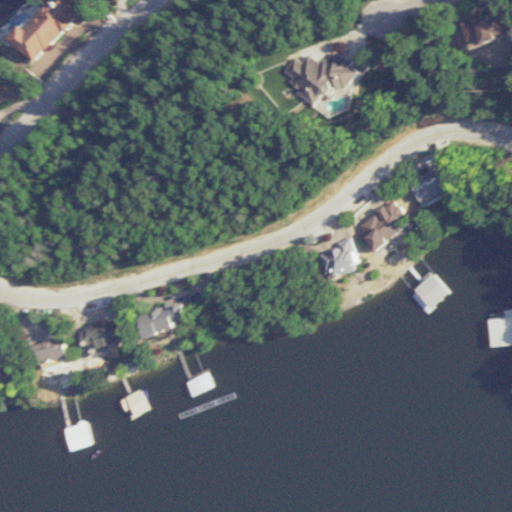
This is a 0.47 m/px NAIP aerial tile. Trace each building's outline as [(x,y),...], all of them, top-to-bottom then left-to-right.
[(62,0),(19,36),(39,60),(96,13),(84,0),(62,0)] [(387,84),(380,60),(370,63),(366,49),(317,64),(328,101),(387,84)] [(0,108),(9,96),(0,89),(0,108)] [(429,199),(459,197),(458,169),(428,171),(429,199)] [(391,251),(425,228),(404,199),(371,222),(391,251)] [(490,262),(476,236),(455,249),(470,274),(490,262)] [(373,266),(361,237),(328,251),(337,272),(347,268),(350,276),(373,266)] [(415,286),(439,315),(456,301),(452,296),(460,290),(440,265),(415,286)] [(148,317),(156,339),(188,327),(187,323),(198,319),(192,301),(148,317)] [(511,346),(511,309),(509,310),(510,318),(497,318),(499,347),(511,346)] [(119,321),(95,326),(100,349),(124,343),(119,321)] [(0,358),(19,355),(14,334),(0,337),(0,358)] [(50,365),(80,359),(75,336),(45,342),(50,365)] [(202,389),(195,369),(180,374),(187,394),(202,389)]
